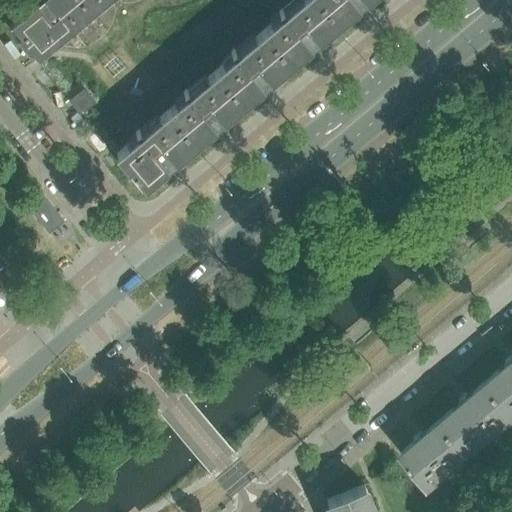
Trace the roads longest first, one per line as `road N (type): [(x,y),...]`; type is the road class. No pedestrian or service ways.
road 1 (secondary): [(0,438),(511,8)]
road 2 (secondary): [(474,0),(139,274)]
road 3 (residential): [(511,292),(259,506)]
road 4 (residential): [(139,274),(0,106)]
